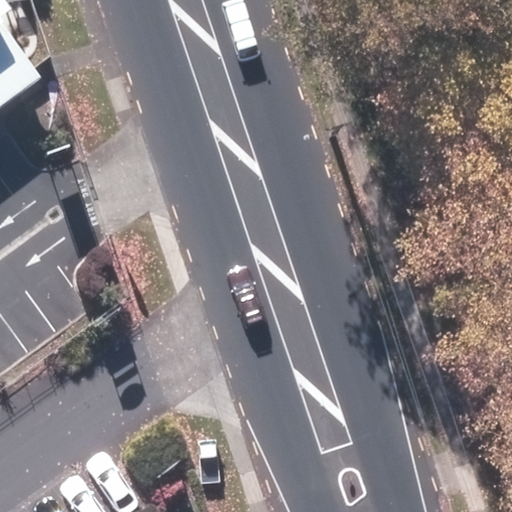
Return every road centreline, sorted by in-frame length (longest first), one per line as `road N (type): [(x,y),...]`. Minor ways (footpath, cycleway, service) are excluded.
road 1 (secondary): [(189,0),(317,396)]
road 2 (secondary): [(317,396),(384,460),(399,511)]
